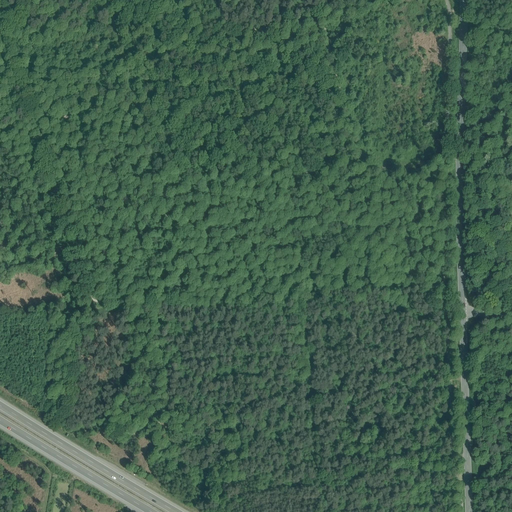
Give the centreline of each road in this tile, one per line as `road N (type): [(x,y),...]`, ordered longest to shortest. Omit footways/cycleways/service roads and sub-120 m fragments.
road 1 (secondary): [(462,0),(462,312)]
road 2 (motorway): [(174,511),(0,406)]
road 3 (secondary): [(462,312),(469,511)]
road 4 (motorway): [(0,421),(149,511)]
